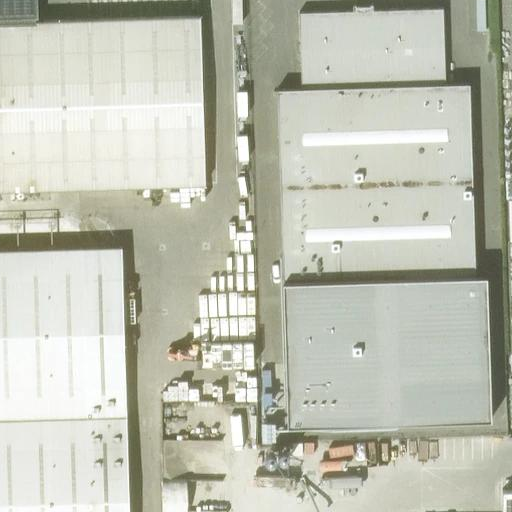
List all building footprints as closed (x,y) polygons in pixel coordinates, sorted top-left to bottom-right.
[(0,0),(0,190),(204,184),(199,16),(35,21),(35,14),(37,14),(36,0),(0,0)] [(300,88),(276,89),(282,281),(287,425),(490,419),(486,275),(474,275),(469,83),(445,84),(442,8),(372,10),(372,4),(369,4),(369,6),(355,6),(355,5),(352,5),(352,11),(298,13),(300,88)] [(0,417),(85,415),(81,250),(0,251),(0,417)] [(0,511),(88,511),(85,416),(0,418),(0,511)] [(511,511),(511,489),(501,490),(500,511),(511,511)]
